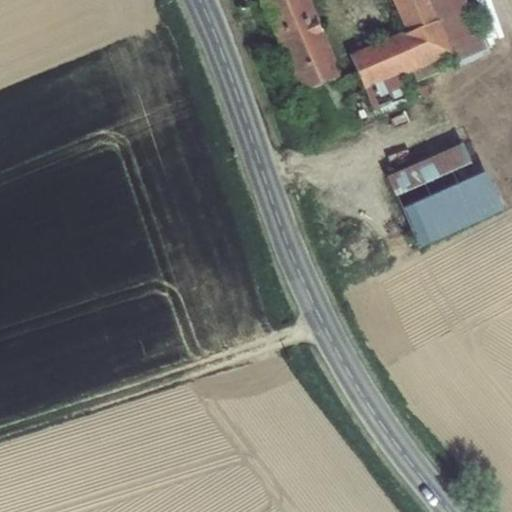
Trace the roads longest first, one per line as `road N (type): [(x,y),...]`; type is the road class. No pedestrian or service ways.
road 1 (tertiary): [(451,511),(377,417),(322,323),(200,0)]
road 2 (track): [(322,323),(0,423)]
